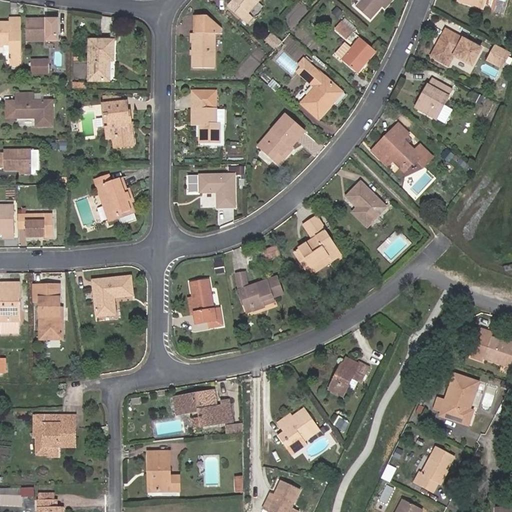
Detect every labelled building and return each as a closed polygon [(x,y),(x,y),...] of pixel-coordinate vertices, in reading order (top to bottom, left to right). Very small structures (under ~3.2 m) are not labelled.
[(247,11),(248,12),(258,0),(234,0),(229,6),(241,17),(247,11)] [(384,3),(385,0),(360,0),(357,4),(371,17),(384,3)] [(461,0),(461,3),(486,9),(488,0),(461,0)] [(337,17),(342,11),(337,7),(332,12),(337,17)] [(252,16),(248,12),(247,11),(241,17),(246,22),(252,16)] [(194,35),(194,42),(193,68),(215,68),(215,34),(222,34),(222,29),(208,17),(197,16),(196,33),(194,33),(194,35)] [(23,56),(23,20),(12,20),(11,23),(0,23),(0,44),(11,45),(11,56),(23,56)] [(58,20),(27,20),(27,41),(58,41),(58,20)] [(354,31),(342,21),(336,28),(347,38),(354,31)] [(482,48),(446,27),(431,54),(449,64),(455,54),(473,64),(482,48)] [(283,42),(273,33),(266,40),(276,49),(283,42)] [(378,51),(362,38),(352,48),(342,59),(359,73),(378,51)] [(114,40),(90,40),(89,80),(109,81),(110,62),(114,61),(114,40)] [(342,59),(352,48),(346,42),(336,54),(342,59)] [(504,64),(510,51),(495,44),(490,56),(504,64)] [(23,65),(23,56),(11,56),(11,65),(23,65)] [(501,68),(504,64),(490,56),(487,61),(501,68)] [(39,64),(39,59),(31,59),(30,72),(49,72),(49,64),(39,64)] [(298,72),(309,82),(318,71),(308,62),(304,66),(298,72)] [(318,71),(309,82),(315,87),(302,102),(318,117),(330,104),(327,102),(339,90),(318,71)] [(432,79),(421,97),(425,100),(420,112),(436,121),(453,91),(432,79)] [(192,124),(198,124),(198,109),(196,109),(196,99),(209,99),(210,108),(216,108),(216,90),(192,90),(192,124)] [(327,102),(330,104),(341,92),(339,90),(327,102)] [(33,92),(17,92),(17,100),(9,100),(9,117),(37,117),(37,125),(54,125),(53,100),(33,100),(33,92)] [(425,100),(421,97),(414,108),(420,112),(425,100)] [(196,99),(196,109),(198,109),(198,124),(201,124),(204,124),(205,129),(201,129),(201,141),(221,141),(220,124),(216,124),(216,108),(210,108),(209,99),(196,99)] [(108,126),(105,126),(106,138),(114,137),(115,147),(133,145),(132,126),(129,126),(127,111),(126,102),(121,103),(109,104),(103,105),(104,114),(107,114),(108,126)] [(224,108),(216,108),(216,124),(220,124),(224,124),(224,108)] [(287,115),(267,138),(271,142),(263,150),(280,166),(288,157),(284,153),(290,146),(292,148),(306,132),(287,115)] [(373,150),(383,160),(389,154),(394,159),(400,166),(411,163),(418,162),(422,157),(404,139),(410,133),(400,123),(373,150)] [(271,142),(267,138),(259,146),(263,150),(271,142)] [(433,156),(421,144),(414,150),(422,157),(418,162),(423,167),(433,156)] [(294,150),(292,148),(290,146),(284,153),(288,157),(294,150)] [(449,161),(455,154),(447,148),(442,155),(449,161)] [(21,170),(32,170),(32,149),(4,150),(3,152),(0,151),(0,169),(3,169),(4,170),(21,170)] [(40,169),(39,149),(32,149),(32,170),(37,169),(40,169)] [(389,154),(383,160),(387,165),(394,159),(389,154)] [(467,164),(460,159),(458,162),(464,167),(467,164)] [(245,175),(245,164),(229,165),(229,175),(235,175),(245,175)] [(96,180),(98,187),(113,181),(110,173),(96,180)] [(201,175),(190,175),(189,192),(201,192),(201,175)] [(229,175),(201,175),(201,192),(218,192),(218,207),(235,207),(235,175),(229,175)] [(118,215),(120,219),(136,214),(132,203),(135,202),(130,188),(128,189),(123,177),(119,179),(125,194),(128,193),(131,200),(127,202),(131,211),(118,215)] [(113,181),(98,187),(110,223),(120,219),(118,215),(131,211),(127,202),(131,200),(128,193),(125,194),(119,179),(113,181)] [(363,213),(358,218),(368,228),(387,209),(362,184),(347,198),(359,209),(363,213)] [(0,234),(6,235),(7,238),(16,238),(15,207),(0,207),(0,204),(0,234)] [(354,214),(358,218),(363,213),(359,209),(354,214)] [(136,214),(120,219),(122,226),(139,221),(136,214)] [(52,215),(19,215),(19,229),(26,229),(27,237),(53,236),(52,215)] [(327,255),(331,260),(341,254),(316,216),(303,224),(313,240),(295,252),(301,262),(306,258),(310,265),(327,255)] [(280,256),(277,247),(263,252),(267,261),(280,256)] [(309,275),(331,260),(327,255),(310,265),(306,258),(301,262),(309,275)] [(224,268),(223,260),(215,261),(216,269),(224,268)] [(265,301),(275,297),(283,294),(277,279),(250,289),(247,274),(240,275),(243,293),(249,306),(254,305),(256,310),(268,306),(267,305),(265,301)] [(132,278),(93,281),(96,317),(115,316),(114,299),(134,297),(132,278)] [(210,280),(192,283),(198,325),(211,323),(213,328),(226,325),(223,311),(215,313),(210,280)] [(20,282),(0,283),(1,320),(20,320),(20,282)] [(48,289),(48,285),(35,285),(36,302),(42,302),(43,330),(51,330),(52,338),(65,338),(64,318),(61,319),(60,306),(60,289),(48,289)] [(20,333),(20,320),(1,320),(1,333),(20,333)] [(511,348),(503,346),(504,342),(489,338),(490,333),(479,329),(469,356),(481,361),(482,358),(511,368),(511,348)] [(51,330),(43,330),(43,339),(52,338),(51,330)] [(511,342),(505,340),(504,342),(503,346),(511,348),(511,342)] [(350,361),(347,367),(356,372),(359,366),(350,361)] [(356,372),(347,367),(342,365),(331,390),(344,397),(353,379),(363,383),(370,368),(360,364),(359,366),(356,372)] [(478,384),(455,376),(446,400),(442,412),(441,416),(469,425),(473,412),(469,410),(478,384)] [(211,392),(175,399),(178,414),(199,411),(202,427),(232,422),(228,401),(223,402),(223,406),(217,407),(215,400),(213,400),(211,392)] [(435,409),(442,412),(446,400),(439,398),(435,409)] [(308,406),(295,416),(298,420),(311,410),(308,406)] [(298,420),(295,416),(294,414),(281,423),(285,429),(291,437),(285,441),(294,452),(309,441),(306,437),(322,426),(311,410),(298,420)] [(344,431),(349,422),(340,416),(334,425),(344,431)] [(47,447),(47,457),(59,456),(59,447),(74,446),(74,427),(61,427),(61,418),(42,419),(32,419),(32,428),(32,440),(43,440),(43,447),(47,447)] [(61,427),(74,427),(74,418),(61,418),(61,427)] [(244,432),(244,425),(227,427),(227,434),(244,432)] [(325,431),(322,426),(306,437),(309,441),(325,431)] [(291,437),(285,429),(280,433),(285,441),(291,437)] [(33,457),(47,457),(47,447),(43,447),(43,440),(32,440),(33,457)] [(312,444),(309,441),(294,452),(296,455),(312,444)] [(450,454),(435,447),(422,474),(418,473),(414,481),(432,490),(436,481),(438,482),(444,470),(442,469),(450,454)] [(151,454),(151,471),(154,471),(154,491),(182,490),(182,476),(171,476),(171,454),(151,454)] [(387,468),(383,479),(391,481),(395,470),(387,468)] [(283,480),(276,494),(268,511),(269,511),(300,511),(301,511),(293,507),(302,489),(283,480)] [(34,497),(34,487),(24,487),(24,497),(34,497)] [(268,511),(276,494),(271,492),(263,509),(268,511)] [(39,495),(38,511),(59,511),(60,508),(57,508),(56,501),(53,501),(43,501),(43,495),(39,495)] [(420,511),(422,510),(403,500),(396,511),(420,511)]
